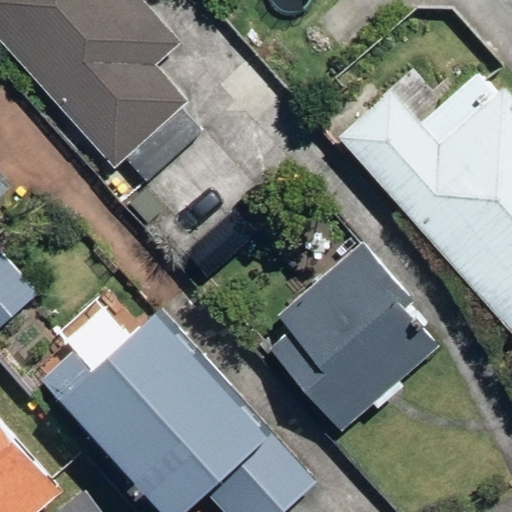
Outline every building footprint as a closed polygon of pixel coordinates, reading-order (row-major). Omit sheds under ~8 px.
[(182,45),(140,0),(0,0),(0,43),(116,171),(189,105),(156,69),(182,45)] [(388,95),(337,140),(511,338),(511,97),(506,90),(498,97),(476,72),(455,90),(446,79),(405,114),(388,95)] [(0,201),(11,192),(0,180),(0,201)] [(267,352),(341,436),(438,351),(408,315),(415,309),(360,246),(274,320),(287,335),(267,352)] [(0,331),(40,295),(0,250),(0,331)] [(72,356),(39,385),(153,511),(190,511),(206,498),(219,511),(286,511),(316,485),(162,313),(90,377),(72,356)] [(0,511),(40,511),(59,496),(0,429),(0,511)] [(106,511),(90,490),(59,511),(106,511)]
